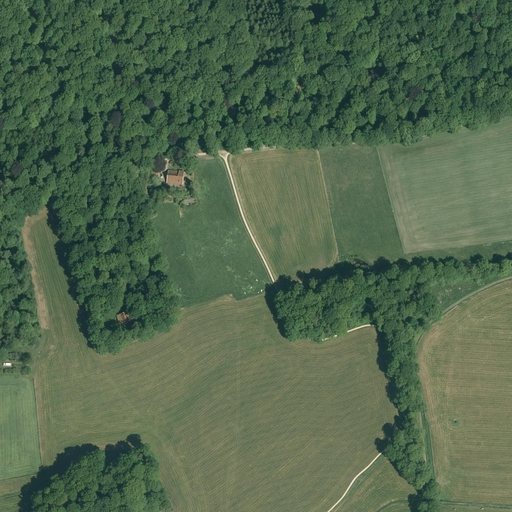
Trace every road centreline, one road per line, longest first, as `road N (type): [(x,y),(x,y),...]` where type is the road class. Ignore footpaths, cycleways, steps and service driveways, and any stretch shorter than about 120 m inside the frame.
road 1 (unclassified): [(223,152),(392,143),(511,111)]
road 2 (track): [(511,277),(414,332),(422,439)]
road 3 (track): [(130,307),(87,165)]
